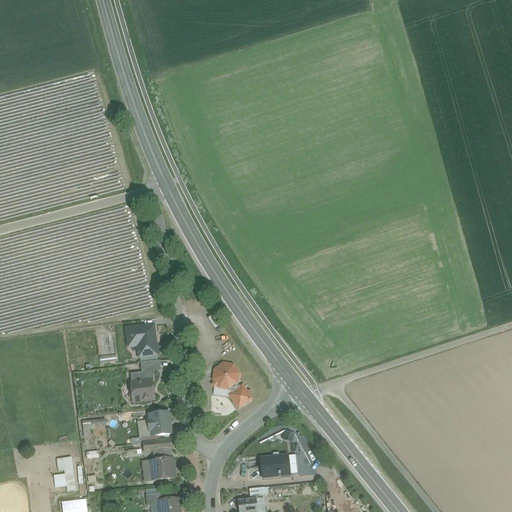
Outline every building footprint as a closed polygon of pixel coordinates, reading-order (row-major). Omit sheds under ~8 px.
[(155,325),(125,328),(128,350),(137,349),(138,360),(159,358),(155,325)] [(158,362),(141,364),(142,373),(154,372),(160,372),(158,362)] [(233,366),(223,365),(215,371),(214,380),(219,388),(229,390),(232,394),(230,396),(239,409),(252,400),(243,387),(240,388),(237,384),(239,374),(233,366)] [(142,373),(131,375),(132,384),(131,384),(132,393),(131,393),(130,395),(130,399),(132,400),(133,400),(133,403),(154,400),(152,382),(155,382),(154,372),(142,373)] [(168,414),(150,416),(151,422),(148,422),(149,432),(152,432),(153,437),(171,435),(168,414)] [(104,420),(89,421),(90,431),(105,430),(104,420)] [(285,432),(284,440),(294,441),(295,433),(285,432)] [(173,441),(160,442),(161,450),(170,449),(174,449),(173,441)] [(145,453),(154,452),(160,451),(160,450),(161,450),(160,442),(144,444),(145,453)] [(98,448),(86,450),(87,458),(99,456),(98,448)] [(161,450),(160,450),(160,451),(154,452),(155,462),(153,462),(154,473),(152,474),(153,482),(176,479),(173,459),(171,460),(170,449),(161,450)] [(288,456),(261,459),(263,479),(282,477),(281,473),(290,473),(288,456)] [(71,457),(54,459),(56,474),(62,473),(65,494),(76,493),(71,457)] [(264,488),(249,490),(250,498),(265,496),(264,488)] [(162,495),(146,497),(147,507),(160,505),(160,503),(163,502),(162,495)] [(62,501),(62,511),(88,511),(88,500),(62,501)] [(163,502),(160,503),(160,505),(160,511),(179,511),(178,500),(163,502)] [(257,511),(256,500),(239,501),(239,511),(257,511)]
